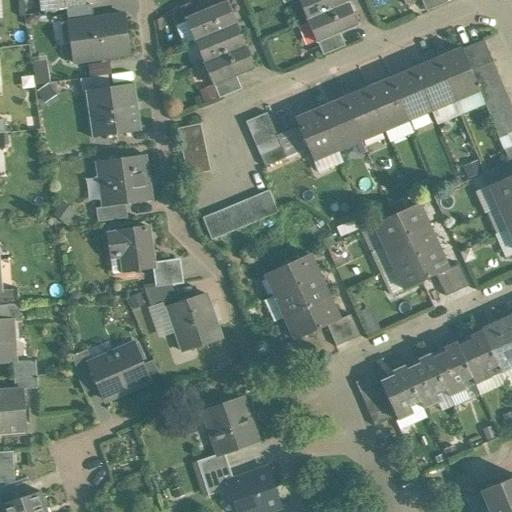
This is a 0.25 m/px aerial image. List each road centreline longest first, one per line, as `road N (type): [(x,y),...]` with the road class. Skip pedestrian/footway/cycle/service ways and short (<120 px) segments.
road 1 (residential): [(363,431),(283,450),(223,276),(176,225),(146,0)]
road 2 (residential): [(477,0),(214,113),(238,171)]
road 3 (residential): [(511,282),(335,367),(363,431)]
